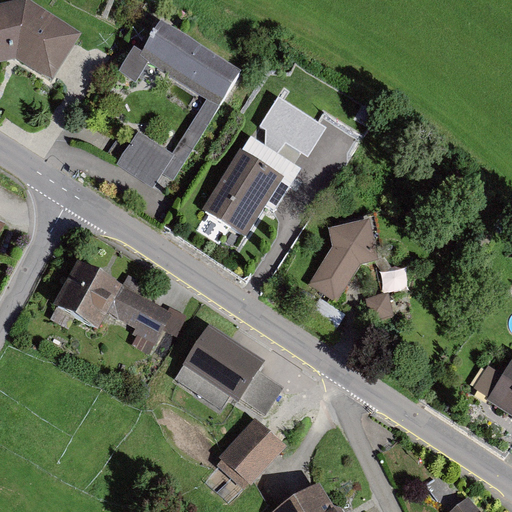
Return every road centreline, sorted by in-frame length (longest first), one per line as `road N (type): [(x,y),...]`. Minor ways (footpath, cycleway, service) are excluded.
road 1 (tertiary): [(76,198),(342,377)]
road 2 (tertiary): [(342,377),(511,485)]
road 3 (residential): [(76,198),(0,342)]
road 4 (residential): [(342,377),(356,436),(392,511)]
